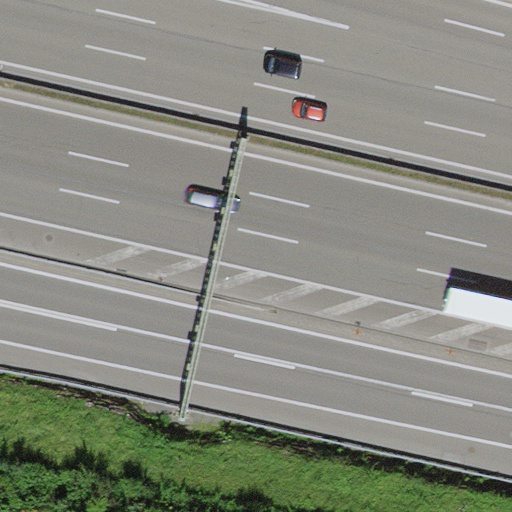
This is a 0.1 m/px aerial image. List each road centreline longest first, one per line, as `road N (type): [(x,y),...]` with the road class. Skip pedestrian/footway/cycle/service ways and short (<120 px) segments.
road 1 (motorway): [(0,156),(511,271)]
road 2 (motorway): [(449,81),(154,41),(0,7)]
road 3 (motorway): [(199,342),(511,407)]
road 4 (motorway): [(0,282),(199,342)]
road 5 (motorway): [(0,324),(199,342)]
road 6 (motorway): [(449,81),(275,0)]
